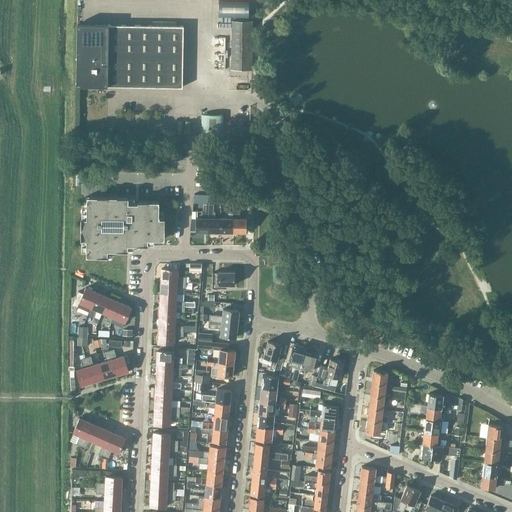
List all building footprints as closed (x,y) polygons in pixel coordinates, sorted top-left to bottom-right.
[(218,0),(218,16),(248,17),(248,1),(218,0)] [(253,21),(252,21),(231,20),(230,69),(252,70),(253,21)] [(183,26),(77,24),(76,24),(75,85),(76,85),(182,87),(183,26)] [(201,114),(201,134),(223,135),(223,115),(201,114)] [(231,119),(231,135),(242,136),(243,119),(231,119)] [(127,244),(127,238),(163,239),(164,218),(158,218),(158,201),(138,201),(137,201),(137,203),(133,203),(133,198),(127,198),(127,197),(86,196),(86,202),(86,218),(80,218),(80,239),(86,239),(85,256),(106,256),(106,255),(107,250),(113,250),(127,250),(127,244)] [(195,232),(208,232),(208,218),(208,204),(204,204),(203,204),(203,212),(201,212),(201,218),(195,218),(195,232)] [(208,218),(208,232),(220,232),(220,218),(214,218),(214,212),(213,212),(213,204),(208,204),(208,218)] [(220,218),(220,232),(233,232),(233,218),(233,204),(227,204),(227,218),(220,218)] [(233,232),(246,232),(246,225),(246,218),(239,218),(239,204),(238,204),(234,204),(233,204),(233,218),(233,232)] [(161,268),(161,281),(185,282),(186,276),(177,276),(177,269),(180,263),(166,263),(166,269),(161,268)] [(201,263),(189,263),(189,266),(189,272),(201,272),(201,263)] [(225,285),(234,285),(234,271),(219,271),(219,272),(212,272),(212,288),(225,288),(225,285)] [(160,281),(160,293),(176,294),(176,287),(185,288),(185,282),(160,281)] [(79,302),(77,307),(88,312),(97,293),(85,288),(83,293),(79,302)] [(78,291),(72,304),(77,307),(79,302),(83,293),(78,291)] [(92,318),(96,310),(102,312),(108,297),(97,293),(88,312),(87,316),(92,318)] [(160,293),(159,305),(184,307),(184,301),(175,301),(176,294),(160,293)] [(119,302),(108,297),(102,312),(108,315),(105,320),(110,322),(113,317),(119,302)] [(113,317),(110,322),(122,327),(124,322),(130,307),(119,302),(113,317)] [(184,307),(159,305),(159,318),(174,318),(175,312),(184,312),(184,307)] [(209,314),(209,321),(237,324),(239,310),(223,308),(222,316),(209,314)] [(159,318),(158,330),(183,331),(183,330),(183,326),(174,325),(174,318),(159,318)] [(237,324),(209,321),(208,327),(220,328),(220,335),(236,337),(237,324)] [(183,331),(158,330),(157,342),(173,343),(174,336),(183,336),(183,331)] [(198,341),(212,342),(212,334),(198,333),(198,341)] [(101,338),(93,340),(95,348),(103,346),(101,338)] [(212,342),(211,348),(219,349),(228,350),(229,343),(212,341),(212,342)] [(267,341),(263,356),(271,359),(268,369),(274,370),(280,372),(282,362),(285,355),(279,353),(281,345),(267,341)] [(292,348),(289,359),(296,361),(291,378),(297,380),(299,372),(304,351),(300,350),(297,349),(298,347),(293,346),(293,348),(292,348)] [(114,349),(108,351),(116,374),(128,371),(125,364),(123,356),(116,358),(114,349)] [(207,361),(233,363),(234,350),(228,350),(219,349),(218,357),(207,356),(207,361)] [(157,352),(155,352),(155,357),(157,357),(156,363),(181,364),(182,364),(182,358),(173,358),(173,351),(157,350),(157,352)] [(304,351),(299,372),(304,374),(306,369),(312,370),(317,352),(310,350),(310,353),(304,351)] [(106,361),(99,363),(104,378),(116,374),(108,351),(103,352),(106,361)] [(90,356),(85,358),(92,381),(104,378),(99,363),(93,365),(90,356)] [(92,381),(85,358),(80,359),(83,368),(76,370),(80,385),(92,381)] [(330,359),(328,366),(321,364),(318,376),(324,378),(323,383),(328,385),(330,375),(338,378),(343,362),(330,359)] [(232,376),(233,363),(207,361),(206,365),(212,366),(211,375),(212,376),(217,377),(217,375),(232,376)] [(156,363),(156,375),(172,376),(172,369),(181,370),(181,364),(156,363)] [(373,370),(371,383),(385,384),(386,378),(388,378),(389,372),(373,370)] [(195,374),(194,381),(209,382),(209,375),(207,375),(205,375),(202,375),(195,374)] [(172,376),(156,375),(155,387),(171,388),(180,388),(180,382),(172,382),(172,376)] [(262,375),(261,387),(276,389),(282,390),(283,384),(288,384),(296,385),(297,385),(297,381),(297,380),(291,378),(290,378),(290,379),(289,379),(284,379),(284,377),(277,376),(262,375)] [(311,375),(308,385),(314,386),(317,376),(311,375)] [(209,382),(194,381),(194,390),(208,391),(209,382)] [(388,385),(385,384),(371,383),(370,395),(384,397),(384,391),(387,391),(388,385)] [(171,388),(155,387),(155,393),(153,393),(153,398),(155,398),(155,399),(171,400),(171,388)] [(276,389),(261,387),(259,400),(275,402),(276,389)] [(198,395),(197,399),(229,403),(230,397),(232,397),(232,391),(230,391),(230,390),(217,388),(216,395),(203,394),(203,395),(198,395)] [(302,395),(320,397),(320,391),(318,391),(303,389),(302,395)] [(427,406),(443,408),(451,409),(452,403),(448,402),(449,398),(447,396),(442,395),(428,393),(427,406)] [(370,395),(368,407),(382,409),(383,403),(385,403),(386,397),(384,397),(370,395)] [(155,399),(154,411),(179,413),(179,407),(170,407),(171,400),(155,399)] [(229,403),(197,399),(193,399),(193,405),(210,407),(210,408),(215,408),(214,415),(228,416),(229,403)] [(259,400),(258,413),(273,415),(274,408),(279,408),(285,408),(285,403),(279,403),(275,402),(259,400)] [(321,417),(336,418),(337,406),(322,404),(321,411),(310,409),(309,415),(321,417)] [(427,406),(425,419),(442,421),(444,421),(445,416),(445,415),(442,414),(443,408),(427,406)] [(368,407),(367,420),(381,421),(381,415),(384,416),(385,409),(382,409),(368,407)] [(179,413),(154,411),(153,424),(169,425),(170,417),(179,418),(179,413)] [(258,413),(257,426),(283,429),(283,423),(273,422),(273,415),(258,413)] [(202,427),(226,429),(228,416),(214,415),(213,422),(203,421),(202,427)] [(321,417),(320,423),(315,422),(315,423),(308,422),(307,427),(334,431),(336,418),(321,417)] [(81,446),(91,423),(79,418),(73,432),(79,435),(76,444),(81,446)] [(441,427),(442,421),(425,419),(424,431),(437,432),(438,426),(441,427)] [(381,421),(367,420),(365,432),(379,434),(381,421)] [(91,423),(81,446),(86,448),(89,440),(95,442),(102,428),(91,423)] [(486,437),(500,439),(501,433),(503,433),(504,426),(488,424),(486,437)] [(257,426),(255,439),(271,441),(272,433),(282,434),(283,429),(257,426)] [(226,429),(202,427),(201,431),(207,432),(206,440),(225,442),(226,429)] [(319,434),(318,441),(333,443),(334,431),(307,427),(307,428),(307,432),(314,433),(314,434),(319,434)] [(102,428),(95,442),(102,445),(98,453),(103,455),(113,433),(102,428)] [(424,431),(422,443),(436,445),(437,439),(439,439),(440,433),(437,432),(424,431)] [(153,432),(152,444),(177,446),(178,440),(169,440),(169,433),(161,432),(153,432)] [(124,438),(113,433),(103,455),(108,458),(111,449),(118,452),(124,438)] [(503,439),(500,439),(486,437),(485,450),(499,451),(499,445),(502,445),(503,439)] [(302,445),(301,451),(306,452),(331,455),(333,443),(318,441),(317,447),(302,445)] [(255,442),(254,455),(268,457),(272,457),(279,458),(286,459),(287,459),(287,458),(287,453),(274,452),(275,445),(269,445),(269,444),(255,442)] [(422,443),(420,456),(440,458),(441,453),(459,455),(460,448),(442,445),(436,445),(422,443)] [(177,446),(152,444),(152,457),(168,457),(168,450),(177,451),(177,446)] [(208,458),(223,460),(225,447),(209,445),(209,452),(189,450),(189,456),(193,456),(198,457),(203,458),(208,458)] [(390,445),(389,451),(398,454),(399,446),(390,445)] [(499,451),(485,450),(483,462),(497,463),(498,458),(501,458),(501,452),(499,451)] [(330,467),(331,455),(306,452),(305,456),(311,457),(311,458),(316,459),(315,465),(330,467)] [(268,457),(254,455),(252,468),(267,470),(268,457)] [(152,457),(151,469),(176,470),(177,465),(167,464),(168,457),(152,457)] [(208,464),(207,470),(222,472),(223,460),(208,458),(203,458),(198,457),(198,462),(198,463),(208,464)] [(451,458),(449,476),(456,479),(458,459),(451,458)] [(281,459),(280,468),(288,469),(289,460),(281,459)] [(483,462),(482,474),(496,476),(496,470),(499,470),(500,464),(497,463),(483,462)] [(299,480),(301,465),(293,464),(291,479),(299,480)] [(359,479),(373,481),(381,482),(381,476),(374,475),(375,468),(361,466),(359,479)] [(276,478),(266,477),(267,470),(252,468),(251,481),(275,483),(276,478)] [(151,469),(150,481),(167,482),(167,475),(176,475),(176,470),(151,469)] [(304,481),(328,484),(329,471),(318,469),(317,476),(305,475),(304,481)] [(196,477),(195,483),(221,485),(222,472),(207,470),(206,478),(202,477),(202,478),(196,477)] [(386,472),(385,482),(393,483),(395,473),(386,472)] [(496,476),(482,474),(480,487),(494,489),(495,482),(498,482),(498,476),(496,476)] [(96,483),(96,488),(121,489),(121,477),(121,476),(118,476),(116,476),(105,475),(105,476),(105,483),(96,483)] [(359,479),(358,492),(372,493),(373,481),(359,479)] [(167,482),(150,481),(150,493),(175,494),(175,489),(166,488),(167,482)] [(275,483),(251,481),(250,493),(264,495),(265,487),(275,488),(275,483)] [(315,489),(315,495),(326,496),(328,484),(304,481),(303,487),(315,489)] [(221,485),(195,483),(187,482),(186,482),(186,488),(205,490),(204,496),(220,498),(221,485)] [(419,491),(406,485),(401,498),(394,495),(393,508),(403,511),(408,501),(414,504),(415,501),(418,495),(419,491)] [(121,489),(96,488),(95,493),(104,494),(104,501),(120,501),(121,489)] [(372,493),(358,492),(356,505),(381,508),(384,508),(390,509),(391,503),(371,500),(372,493)] [(175,494),(150,493),(149,506),(165,506),(166,499),(175,500),(175,494)] [(326,496),(315,495),(314,501),(302,500),(301,505),(325,508),(326,496)] [(437,511),(442,500),(430,495),(425,508),(431,511),(430,511),(437,511)] [(220,498),(204,496),(198,496),(197,504),(185,502),(185,507),(218,511),(220,498)] [(249,497),(248,509),(262,511),(269,511),(272,511),(284,511),(285,508),(270,506),(270,505),(263,505),(263,498),(249,497)] [(451,511),(454,505),(442,500),(437,511),(451,511)] [(95,507),(94,511),(119,511),(120,501),(104,501),(104,507),(95,507)]
